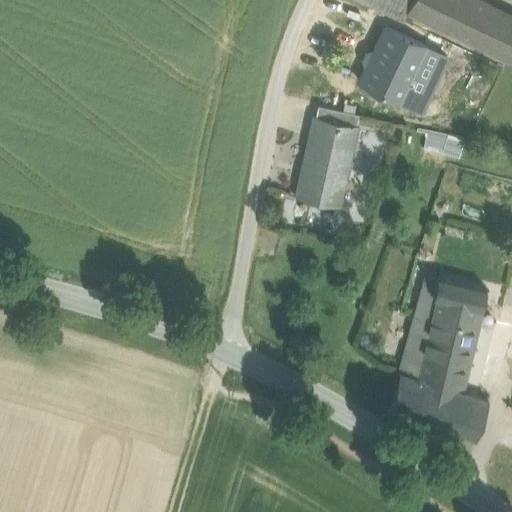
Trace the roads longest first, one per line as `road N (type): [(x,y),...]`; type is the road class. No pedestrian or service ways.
road 1 (unclassified): [(305,0),(270,104),(223,351)]
road 2 (secondary): [(497,511),(337,408),(223,351)]
road 3 (secondary): [(223,351),(0,280)]
road 4 (track): [(173,511),(213,386)]
